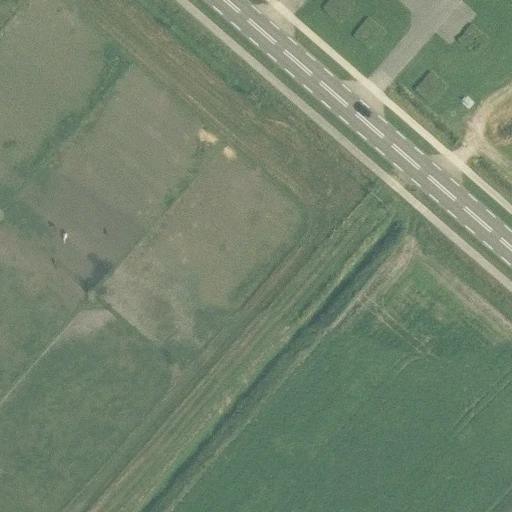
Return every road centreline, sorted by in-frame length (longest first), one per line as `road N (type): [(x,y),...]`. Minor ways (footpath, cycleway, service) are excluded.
road 1 (primary): [(511,244),(232,0)]
road 2 (track): [(511,171),(470,136),(489,99),(511,88)]
